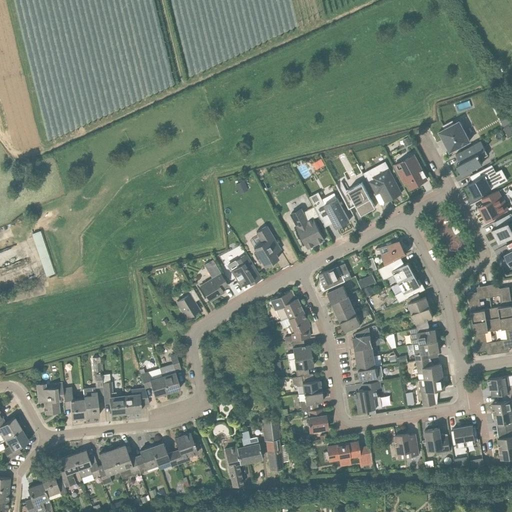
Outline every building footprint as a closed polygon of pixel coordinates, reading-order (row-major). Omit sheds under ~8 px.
[(495,110),(502,126),(509,123),(501,107),(495,110)] [(444,128),(439,131),(450,151),(470,141),(459,120),(453,123),(452,121),(443,126),(444,128)] [(411,144),(408,137),(403,140),(406,146),(411,144)] [(479,153),(486,149),(482,141),(456,154),(460,162),(457,164),(462,174),(482,164),(478,155),(479,154),(479,153)] [(414,154),(394,165),(405,184),(407,183),(410,188),(417,184),(416,183),(419,181),(420,183),(427,179),(414,154)] [(314,162),(318,168),(326,163),(323,157),(314,162)] [(491,188),(489,184),(499,178),(492,164),(470,176),(473,181),(467,184),(474,197),(491,188)] [(401,193),(388,168),(378,173),(375,167),(363,173),(374,194),(380,191),(381,194),(382,191),(385,192),(384,195),(387,200),(401,193)] [(248,190),(245,181),(235,184),(239,194),(248,190)] [(375,207),(362,182),(346,190),(342,181),(336,184),(354,218),(349,208),(356,205),(361,214),(375,207)] [(498,190),(482,199),(484,204),(482,205),(479,207),(486,220),(508,209),(504,203),(498,190)] [(332,219),(336,227),(349,220),(337,197),(325,204),(318,192),(309,196),(321,218),(320,216),(325,213),(329,221),(332,219)] [(307,221),(301,208),(291,214),(297,226),(308,247),(324,239),(313,218),(307,221)] [(511,213),(511,212),(494,222),(497,227),(491,230),(498,243),(511,235),(511,213)] [(443,244),(458,250),(464,235),(452,231),(455,224),(442,219),(436,234),(445,238),(443,244)] [(273,249),(278,246),(266,225),(256,231),(262,242),(253,247),(256,252),(254,253),(259,263),(262,261),(265,266),(269,263),(270,264),(273,265),(274,262),(274,261),(278,258),(273,249)] [(39,231),(33,233),(48,276),(54,274),(39,231)] [(400,257),(404,255),(407,254),(404,248),(399,240),(379,247),(385,265),(400,257)] [(228,265),(241,286),(251,281),(253,284),(262,278),(247,253),(228,265)] [(363,262),(360,253),(346,257),(349,267),(363,262)] [(398,282),(414,273),(408,262),(404,264),(400,257),(385,265),(378,268),(383,279),(393,274),(398,282)] [(339,274),(336,266),(319,274),(324,284),(322,285),(324,290),(345,281),(341,273),(339,274)] [(209,300),(223,291),(221,288),(227,285),(221,273),(200,286),(209,300)] [(229,273),(224,276),(227,281),(232,278),(229,273)] [(418,292),(418,293),(425,289),(419,278),(417,279),(414,273),(398,282),(402,291),(395,295),(399,302),(408,298),(407,298),(418,292)] [(357,281),(361,289),(376,282),(372,274),(357,281)] [(491,307),(493,319),(511,315),(511,305),(509,286),(499,288),(499,286),(495,287),(495,284),(487,285),(489,297),(499,295),(501,306),(491,307)] [(343,285),(327,292),(332,302),(348,295),(343,285)] [(374,293),(370,285),(363,289),(366,296),(374,293)] [(493,319),(491,307),(480,309),(479,298),(489,297),(487,285),(480,286),(481,289),(477,290),(477,291),(468,293),(472,322),(493,319)] [(177,301),(187,317),(199,310),(194,302),(199,298),(193,288),(188,292),(189,294),(177,301)] [(283,306),(288,317),(302,311),(297,298),(291,300),(287,292),(270,300),(274,310),(283,306)] [(420,298),(418,293),(418,292),(407,298),(408,298),(409,302),(408,302),(412,313),(429,306),(426,296),(420,298)] [(348,295),(332,302),(336,312),(352,304),(348,295)] [(352,304),(336,312),(340,321),(356,314),(352,304)] [(417,327),(429,324),(427,319),(433,317),(429,306),(412,313),(417,327)] [(285,341),(291,341),(303,339),(307,338),(305,327),(309,325),(302,311),(288,317),(291,324),(287,326),(291,333),(291,336),(284,337),(285,341)] [(361,324),(356,314),(340,321),(345,331),(361,324)] [(511,345),(511,315),(493,319),(495,330),(505,328),(507,339),(496,341),(498,352),(506,351),(505,348),(509,347),(509,346),(511,345)] [(498,352),(496,341),(486,342),(484,331),(495,330),(493,319),(472,322),(477,351),(487,349),(487,351),(491,350),(491,354),(498,352)] [(419,343),(437,340),(435,329),(430,330),(429,324),(417,327),(418,332),(417,332),(419,343)] [(355,337),(353,338),(355,348),(372,345),(379,344),(378,338),(371,340),(370,335),(369,327),(355,333),(355,337)] [(288,359),(294,358),(311,355),(309,344),(304,345),(303,339),(291,341),(293,353),(287,354),(288,359)] [(437,340),(419,343),(420,349),(414,350),(415,355),(416,360),(429,358),(428,352),(439,350),(437,340)] [(372,345),(355,348),(356,359),(374,356),(372,345)] [(180,368),(176,355),(169,357),(171,363),(158,367),(159,369),(160,369),(167,392),(180,388),(175,370),(180,368)] [(296,369),(296,371),(297,376),(309,374),(307,367),(313,366),(311,355),(294,358),(288,359),(289,370),(296,369)] [(374,356),(356,359),(358,369),(375,366),(374,356)] [(424,379),(444,376),(444,375),(443,376),(441,364),(430,366),(429,358),(416,360),(418,373),(423,373),(424,379)] [(95,386),(102,385),(102,376),(100,362),(93,362),(95,386)] [(375,366),(358,369),(360,380),(377,377),(375,366)] [(154,396),(167,392),(160,369),(159,369),(140,375),(144,387),(151,385),(154,396)] [(297,386),(302,385),(303,393),(321,390),(319,379),(314,380),(312,373),(309,374),(297,376),(291,377),(292,382),(297,386)] [(502,394),(511,392),(511,374),(488,378),(490,389),(492,389),(497,388),(501,387),(502,394)] [(102,385),(104,401),(110,401),(111,413),(125,412),(124,395),(116,395),(116,392),(112,393),(111,381),(106,381),(106,375),(102,376),(102,385)] [(420,386),(422,400),(423,405),(436,403),(435,398),(437,397),(438,389),(445,388),(443,376),(444,376),(424,379),(425,385),(420,386)] [(56,387),(46,388),(46,383),(36,384),(36,392),(37,392),(38,401),(44,400),(45,412),(59,411),(59,405),(58,400),(64,400),(64,399),(63,389),(62,389),(62,386),(62,381),(56,382),(56,387)] [(359,396),(357,396),(357,397),(359,410),(382,407),(380,396),(377,397),(376,388),(381,387),(380,381),(363,383),(364,389),(358,390),(359,396)] [(71,388),(63,389),(64,399),(64,400),(64,404),(70,404),(72,418),(85,416),(83,396),(82,396),(83,398),(73,400),(71,388)] [(124,395),(125,412),(136,411),(136,410),(135,410),(135,408),(141,408),(141,404),(149,404),(145,389),(129,390),(130,394),(124,395)] [(301,412),(309,410),(318,409),(317,402),(323,401),(321,390),(303,393),(305,401),(300,401),(301,412)] [(83,396),(85,416),(99,415),(97,392),(90,392),(91,396),(83,396)] [(494,413),(511,410),(511,408),(511,400),(499,402),(499,401),(494,402),(494,403),(492,403),(494,413)] [(323,408),(318,409),(309,410),(310,416),(307,417),(309,431),(311,430),(311,433),(319,432),(319,429),(327,428),(325,414),(324,414),(323,408)] [(511,410),(494,413),(495,424),(497,424),(503,423),(505,422),(506,429),(511,428),(511,410)] [(0,434),(0,435),(3,439),(21,429),(14,417),(1,424),(0,422),(0,434)] [(282,468),(282,462),(288,461),(286,444),(280,445),(279,439),(280,439),(278,418),(262,419),(264,440),(266,440),(270,469),(282,468)] [(473,424),(463,426),(466,445),(476,443),(475,441),(478,440),(476,426),(473,427),(473,424)] [(466,445),(463,426),(453,427),(454,430),(451,430),(454,444),(456,444),(457,446),(466,445)] [(247,430),(245,431),(244,427),(241,427),(242,437),(241,437),(243,447),(237,448),(240,462),(262,458),(257,437),(249,438),(247,430)] [(436,453),(450,451),(448,435),(441,436),(439,428),(425,430),(428,450),(435,449),(436,453)] [(511,428),(506,429),(507,436),(505,437),(505,436),(500,437),(500,438),(498,438),(499,449),(511,446),(511,428)] [(28,441),(21,429),(3,439),(3,440),(6,439),(11,447),(4,451),(9,459),(21,452),(18,447),(28,441)] [(173,452),(177,464),(187,460),(185,455),(197,451),(190,433),(174,438),(178,450),(173,452)] [(408,433),(403,434),(395,435),(398,453),(409,451),(410,455),(418,454),(415,434),(408,435),(408,433)] [(350,463),(349,455),(358,454),(360,464),(371,463),(372,463),(369,446),(357,448),(356,441),(346,443),(346,444),(338,446),(338,444),(327,446),(329,458),(338,457),(339,465),(350,463)] [(171,466),(177,464),(173,452),(167,454),(163,442),(151,447),(157,464),(169,460),(171,466)] [(140,472),(134,457),(133,454),(128,456),(124,444),(112,449),(119,469),(128,466),(130,471),(132,475),(140,472)] [(237,446),(224,449),(233,486),(242,484),(238,463),(240,462),(237,448),(237,446)] [(511,457),(511,446),(499,449),(501,459),(503,459),(508,458),(511,457)] [(141,455),(134,457),(140,472),(140,473),(147,470),(146,468),(157,464),(151,447),(139,451),(141,455)] [(86,449),(73,454),(78,468),(82,478),(92,474),(93,476),(100,474),(98,466),(96,462),(91,464),(86,449)] [(108,473),(119,469),(112,449),(99,453),(103,465),(98,466),(100,474),(104,485),(112,482),(110,478),(108,473)] [(71,471),(78,468),(73,454),(60,458),(64,469),(59,471),(62,480),(65,487),(75,483),(71,471)] [(64,487),(65,487),(62,480),(56,482),(53,472),(53,471),(52,472),(41,476),(43,482),(49,500),(61,495),(61,494),(66,492),(64,487)] [(0,488),(9,489),(10,478),(0,477),(0,488)] [(32,499),(26,501),(29,511),(40,511),(45,510),(45,509),(50,510),(52,509),(49,500),(43,482),(28,488),(32,499)] [(9,489),(0,488),(0,500),(8,501),(9,489)] [(157,495),(154,489),(149,491),(151,498),(157,495)] [(124,499),(118,501),(121,507),(127,505),(124,499)] [(0,500),(0,511),(5,511),(7,511),(8,501),(0,500)] [(99,507),(97,500),(90,502),(93,509),(99,507)]
